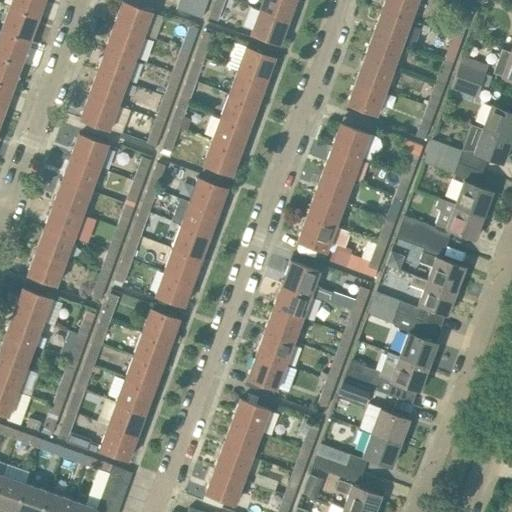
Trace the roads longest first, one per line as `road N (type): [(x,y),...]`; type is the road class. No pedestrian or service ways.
road 1 (residential): [(154,511),(340,0)]
road 2 (residential): [(511,255),(419,511)]
road 3 (residential): [(0,220),(78,0)]
road 4 (unclassified): [(467,511),(511,390)]
